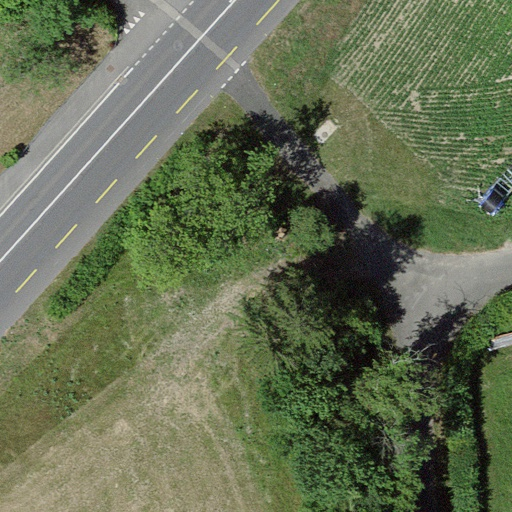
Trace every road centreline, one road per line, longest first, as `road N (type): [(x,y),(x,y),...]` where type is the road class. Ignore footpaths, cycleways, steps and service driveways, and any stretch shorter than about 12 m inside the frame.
road 1 (unclassified): [(188,56),(399,298),(419,511)]
road 2 (primary): [(0,266),(188,56)]
